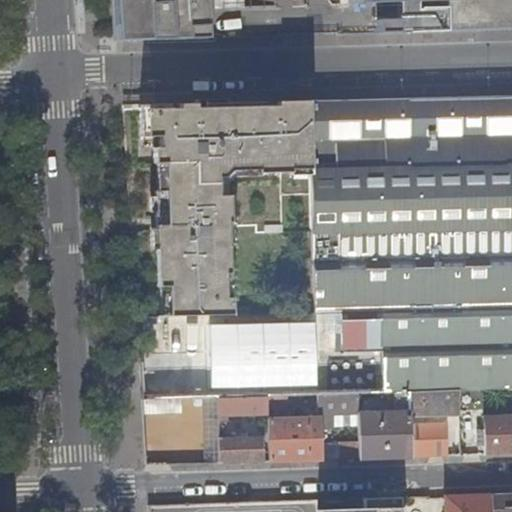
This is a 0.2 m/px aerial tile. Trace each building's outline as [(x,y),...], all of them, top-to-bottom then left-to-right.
[(487,0),(124,0),(127,41),(164,40),(164,20),(205,19),(204,0),(413,0),(413,7),(386,7),(385,32),(450,32),(450,12),(488,11),(487,0)] [(511,95),(307,102),(310,172),(314,314),(511,308),(511,95)] [(310,172),(307,102),(142,105),(143,145),(154,145),(155,163),(165,163),(166,191),(161,191),(163,287),(167,288),(167,317),(230,315),(230,298),(224,298),(224,289),(228,289),(227,195),(218,195),(217,177),(222,176),(231,170),(258,170),(258,173),(310,172)] [(511,308),(314,314),(314,352),(382,351),(383,393),(408,392),(458,391),(483,390),(511,389),(511,308)] [(483,410),(483,390),(458,391),(459,411),(483,410)] [(459,411),(458,391),(408,392),(409,412),(410,457),(448,456),(446,423),(423,424),(423,417),(459,416),(459,411)] [(359,413),(358,394),(319,395),(320,414),(334,414),(359,413)] [(293,409),(292,396),(267,397),(268,410),(293,409)] [(268,410),(267,397),(217,398),(217,416),(237,416),(238,413),(253,413),(253,415),(268,415),(268,410)] [(360,459),(410,457),(409,412),(396,412),(396,405),(387,406),(387,412),(359,413),(359,427),(360,445),(360,459)] [(359,413),(334,414),(334,428),(359,427),(359,413)] [(320,418),(321,429),(334,428),(334,414),(320,414),(320,418)] [(321,429),(320,418),(268,420),(270,462),(322,460),(321,429)] [(511,453),(511,429),(484,430),(485,455),(511,453)] [(218,438),(218,463),(263,462),(262,437),(218,438)] [(342,446),(343,459),(360,459),(360,445),(342,446)] [(511,511),(511,494),(490,495),(491,511),(511,511)] [(491,511),(490,495),(445,496),(445,511),(491,511)] [(331,500),(331,511),(401,511),(402,507),(402,501),(338,503),(338,500),(331,500)]
